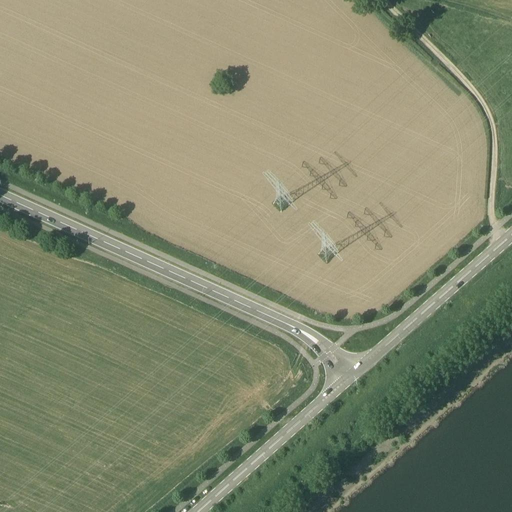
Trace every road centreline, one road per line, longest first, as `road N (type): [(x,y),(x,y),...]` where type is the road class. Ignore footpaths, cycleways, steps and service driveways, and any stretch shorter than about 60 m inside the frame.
road 1 (secondary): [(352,374),(291,326),(0,195)]
road 2 (track): [(494,228),(494,137),(484,105),(382,0)]
road 3 (secondary): [(352,374),(511,234)]
road 4 (secondary): [(199,511),(352,374)]
